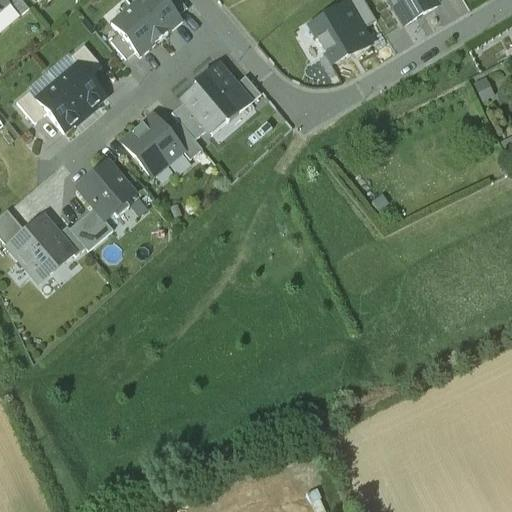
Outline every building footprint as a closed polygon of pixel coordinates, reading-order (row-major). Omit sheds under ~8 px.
[(28,12),(17,0),(1,0),(7,6),(19,20),(28,12)] [(158,0),(142,0),(131,10),(159,43),(180,25),(176,20),(161,2),(158,0)] [(185,13),(174,0),(163,0),(161,2),(176,20),(185,13)] [(375,25),(359,0),(347,0),(341,3),(344,8),(345,8),(361,34),(375,25)] [(383,0),(402,30),(436,10),(434,6),(430,0),(383,0)] [(369,49),(361,34),(345,8),(344,8),(307,30),(329,69),(343,61),(345,63),(369,49)] [(131,10),(109,28),(118,38),(134,57),(137,61),(159,43),(131,10)] [(134,57),(118,38),(109,46),(124,64),(134,57)] [(100,71),(82,50),(70,60),(76,67),(88,82),(100,71)] [(76,67),(55,85),(85,121),(96,112),(95,110),(105,101),(88,82),(76,67)] [(195,91),(179,104),(182,108),(183,107),(207,134),(205,135),(210,141),(249,108),(234,90),(216,69),(193,89),(195,91)] [(234,90),(249,108),(259,99),(244,81),(234,90)] [(85,121),(55,85),(33,103),(45,118),(62,138),(72,129),(74,131),(85,121)] [(28,97),(28,96),(15,107),(33,128),(45,118),(33,103),(28,97)] [(183,107),(182,108),(170,118),(177,127),(193,145),(205,135),(207,134),(183,107)] [(165,137),(151,120),(120,146),(148,179),(163,166),(166,169),(181,157),(181,156),(165,137)] [(193,145),(177,127),(165,137),(181,156),(181,157),(188,165),(201,154),(193,145)] [(128,211),(125,207),(134,199),(106,167),(76,193),(93,213),(103,225),(112,217),(116,221),(128,211)] [(103,225),(93,213),(68,234),(84,253),(86,256),(111,235),(103,225)] [(24,236),(6,214),(0,219),(0,245),(6,253),(7,252),(6,251),(24,236)] [(56,239),(41,221),(24,236),(6,251),(7,252),(27,275),(37,287),(71,259),(72,258),(56,239)] [(66,231),(56,239),(72,258),(71,259),(74,262),(84,253),(68,234),(66,231)]
